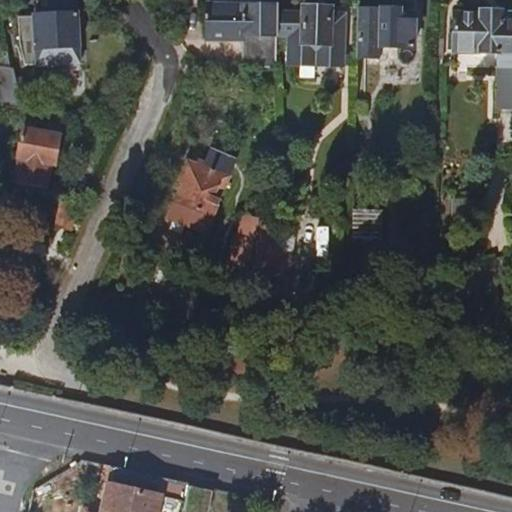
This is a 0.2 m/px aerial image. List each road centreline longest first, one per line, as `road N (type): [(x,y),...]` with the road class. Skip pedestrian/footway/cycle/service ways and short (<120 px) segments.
road 1 (residential): [(122,0),(159,45),(167,78),(61,334),(56,365)]
road 2 (secondary): [(348,488),(0,411)]
